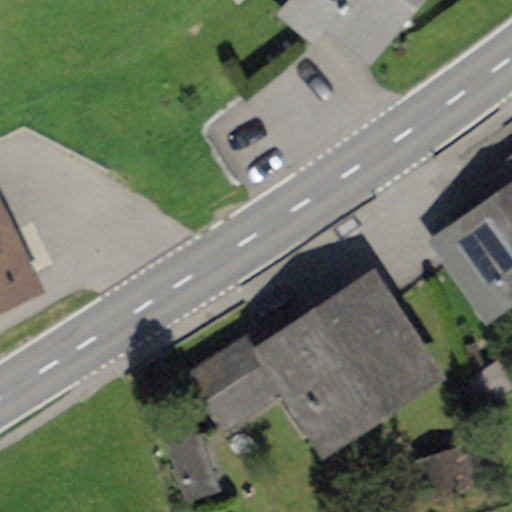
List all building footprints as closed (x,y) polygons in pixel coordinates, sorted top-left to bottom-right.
[(325,0),(367,35),(396,0),(325,0)] [(511,161),(504,167),(511,177),(511,197),(466,230),(499,277),(496,279),(507,287),(511,283),(511,161)] [(0,290),(19,281),(0,242),(0,290)] [(278,355),(292,377),(327,431),(419,371),(370,295),(278,355)] [(292,377),(278,355),(261,330),(194,374),(225,421),(292,377)] [(228,481),(205,425),(167,440),(190,497),(228,481)]
